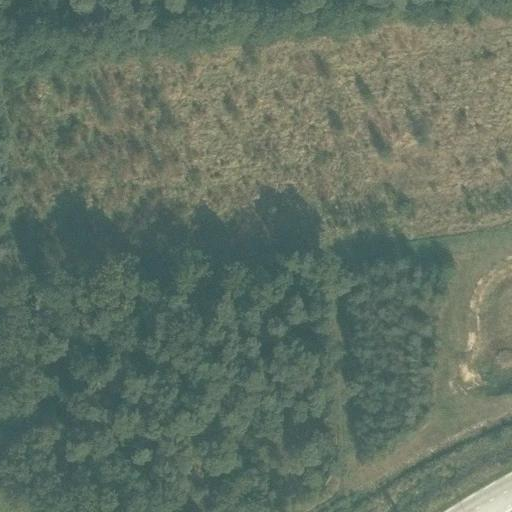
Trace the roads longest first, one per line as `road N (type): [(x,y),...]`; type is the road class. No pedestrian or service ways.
road 1 (track): [(0,79),(12,103),(25,235),(9,308),(3,416),(91,511)]
road 2 (track): [(301,285),(9,308)]
road 3 (track): [(226,511),(312,479),(301,285)]
